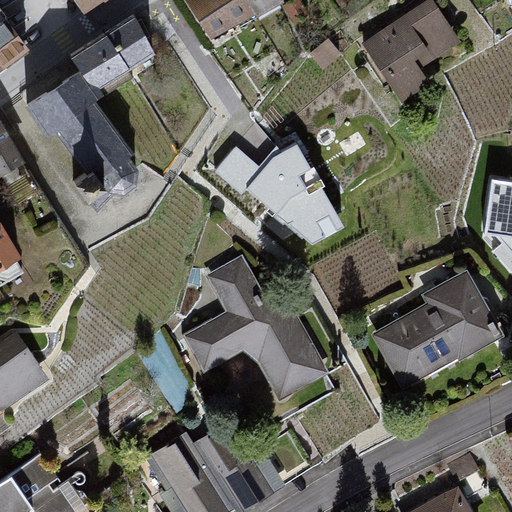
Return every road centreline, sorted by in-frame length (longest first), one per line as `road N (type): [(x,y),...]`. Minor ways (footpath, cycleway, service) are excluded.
road 1 (residential): [(298,511),(399,452),(511,400)]
road 2 (unknown): [(0,87),(79,241)]
